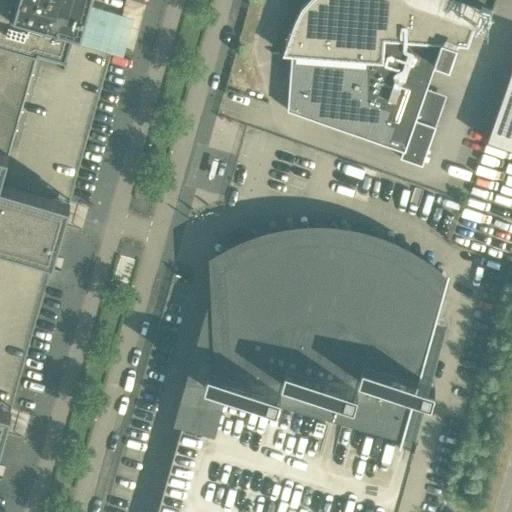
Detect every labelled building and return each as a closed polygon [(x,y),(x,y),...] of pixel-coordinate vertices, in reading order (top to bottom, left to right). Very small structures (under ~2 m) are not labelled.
[(0,0),(0,446),(11,406),(0,402),(0,241),(53,257),(70,198),(8,181),(16,152),(48,31),(66,36),(73,11),(76,1),(76,0),(0,0)] [(473,25),(480,7),(461,0),(306,0),(301,6),(293,21),(282,53),(291,54),(286,110),(402,150),(399,158),(421,165),(435,126),(415,119),(434,63),(448,68),(457,43),(467,44),(473,25)] [(76,1),(66,36),(111,50),(121,15),(76,1)] [(511,59),(484,139),(511,148),(511,59)] [(402,436),(416,387),(431,391),(435,378),(419,373),(445,280),(444,279),(441,289),(394,255),(338,238),(279,241),(224,263),(227,316),(219,316),(219,332),(227,332),(228,352),(203,345),(156,511),(396,511),(402,492),(401,491),(400,494),(386,490),(402,436)]
